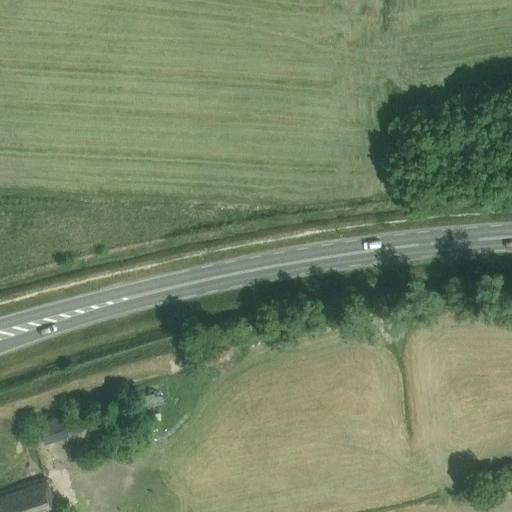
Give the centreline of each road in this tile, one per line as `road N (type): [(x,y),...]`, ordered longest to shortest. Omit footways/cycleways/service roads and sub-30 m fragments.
road 1 (primary): [(167,287),(285,261),(511,239)]
road 2 (primary): [(0,345),(167,287)]
road 3 (primary): [(167,287),(0,323)]
